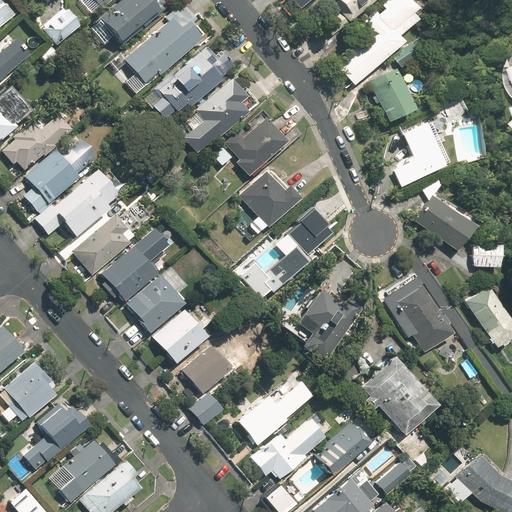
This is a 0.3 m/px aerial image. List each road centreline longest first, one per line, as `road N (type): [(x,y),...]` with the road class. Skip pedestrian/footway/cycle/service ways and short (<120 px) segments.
road 1 (tertiary): [(211,489),(15,265)]
road 2 (residential): [(230,0),(306,90),(375,238)]
